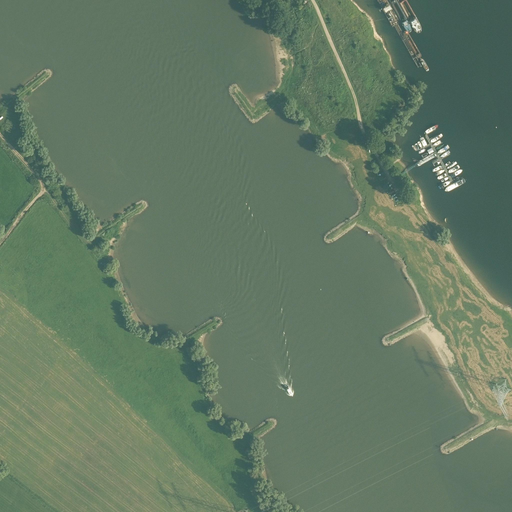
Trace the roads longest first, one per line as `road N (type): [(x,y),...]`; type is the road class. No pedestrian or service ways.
road 1 (track): [(385,174),(311,0)]
road 2 (track): [(0,137),(40,182),(0,242)]
